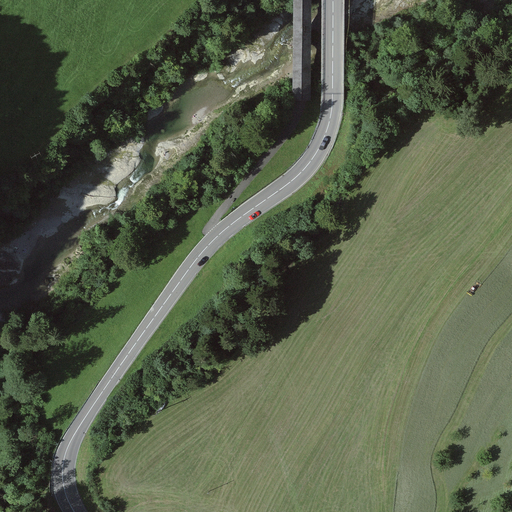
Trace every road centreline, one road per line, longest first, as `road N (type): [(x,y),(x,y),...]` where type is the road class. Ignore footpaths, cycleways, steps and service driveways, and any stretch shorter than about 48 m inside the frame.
road 1 (tertiary): [(72,511),(59,472),(74,431),(200,255),(286,186),(325,139),(333,100),(331,0)]
road 2 (track): [(447,511),(511,383)]
